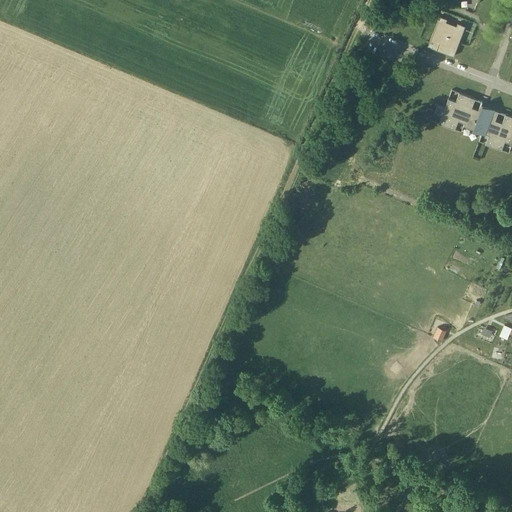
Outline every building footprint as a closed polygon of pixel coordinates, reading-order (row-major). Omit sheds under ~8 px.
[(435,49),(448,54),(454,56),(465,25),(458,22),(457,25),(446,21),(447,18),(440,15),(428,46),(435,49)] [(398,87),(404,89),(410,73),(404,71),(398,87)] [(495,120),(499,111),(481,104),(483,101),(482,101),(478,110),(472,107),(475,98),(459,92),(456,101),(448,98),(445,108),(437,105),(435,111),(442,114),(439,123),(455,129),(458,120),(464,122),(463,125),(489,135),(486,144),(502,150),(505,141),(511,143),(511,116),(506,114),(502,123),(495,120)] [(442,341),(444,335),(446,330),(437,327),(433,337),(442,341)] [(485,327),(483,334),(488,337),(491,330),(485,327)]
